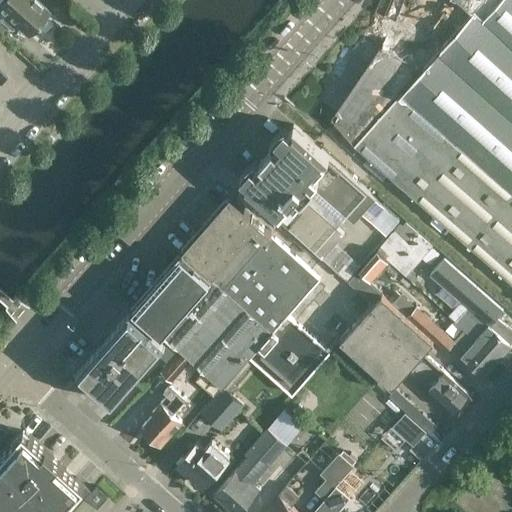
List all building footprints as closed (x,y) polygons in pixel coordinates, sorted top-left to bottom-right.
[(0,0),(0,9),(8,16),(3,21),(10,29),(15,23),(26,33),(47,10),(36,0),(0,0)] [(511,0),(461,0),(473,11),(442,45),(393,22),(382,45),(384,47),(339,113),(335,119),(351,136),(357,141),(356,143),(511,279),(511,0)] [(376,197),(294,124),(273,146),(272,146),(259,160),(260,161),(240,184),(276,216),(323,257),(347,279),(361,264),(346,250),(336,242),(344,232),(337,226),(347,215),(354,222),(376,197)] [(321,276),(230,195),(181,250),(272,330),(249,356),(293,395),(332,351),(288,313),(321,276)] [(371,222),(384,206),(375,198),(362,214),(371,222)] [(386,235),(399,220),(385,207),(371,222),(386,235)] [(400,222),(377,248),(407,274),(433,245),(405,220),(402,224),(400,222)] [(430,264),(440,253),(433,247),(422,258),(430,264)] [(371,279),(389,259),(377,249),(359,269),(371,279)] [(272,330),(181,250),(132,306),(181,349),(192,359),(223,386),(249,356),(272,330)] [(489,323),(481,315),(496,299),(464,271),(463,272),(445,256),(431,272),(477,313),(464,328),(498,358),(511,343),(511,342),(511,341),(511,330),(496,316),(490,323),(490,322),(489,323)] [(394,276),(399,270),(391,263),(386,269),(394,276)] [(371,302),(380,292),(357,271),(347,281),(371,302)] [(406,314),(415,305),(401,292),(392,302),(406,314)] [(433,340),(406,315),(382,293),(340,339),(392,386),(408,368),(452,409),(468,392),(423,351),(433,340)] [(498,358),(464,328),(454,339),(416,304),(406,315),(433,340),(446,351),(454,341),(464,351),(461,354),(483,374),(498,358)] [(165,341),(129,309),(76,369),(112,401),(165,341)] [(168,362),(179,349),(168,340),(156,352),(168,362)] [(192,359),(181,349),(160,371),(172,381),(192,359)] [(141,426),(150,434),(150,438),(155,442),(158,442),(161,444),(182,420),(173,412),(186,398),(170,384),(164,390),(168,394),(152,411),(154,413),(141,426)] [(431,433),(438,425),(395,387),(388,395),(431,433)] [(222,429),(245,403),(228,388),(219,399),(225,404),(211,419),(222,429)] [(254,481),(287,443),(302,426),(283,409),(245,452),(248,455),(214,493),(235,511),(238,511),(260,487),(254,481)] [(413,444),(426,430),(405,411),(392,425),(413,444)] [(24,430),(0,456),(0,511),(1,511),(70,511),(85,497),(90,491),(24,430)] [(203,484),(223,462),(217,457),(220,454),(219,453),(221,450),(215,445),(210,451),(197,439),(178,461),(203,484)] [(349,454),(346,457),(339,451),(320,472),(326,477),(315,489),(324,497),(354,465),(357,461),(349,454)] [(298,511),(299,511),(292,505),(300,496),(287,484),(278,494),(280,495),(264,511),(298,511)] [(107,496),(96,485),(85,497),(97,507),(107,496)] [(334,511),(348,497),(336,485),(312,511),(334,511)]
